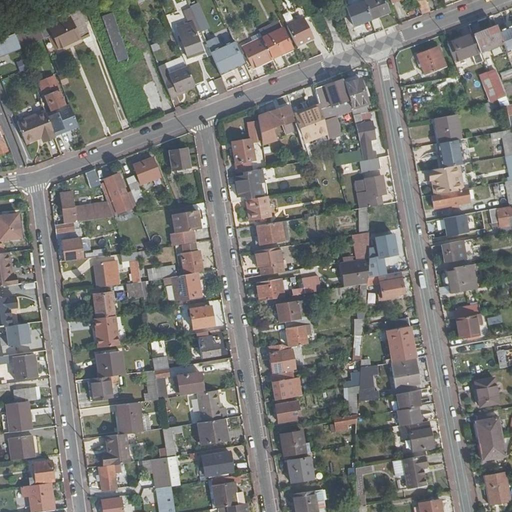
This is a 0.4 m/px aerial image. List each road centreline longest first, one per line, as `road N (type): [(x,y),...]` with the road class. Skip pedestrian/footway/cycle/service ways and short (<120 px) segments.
road 1 (residential): [(468,511),(380,47)]
road 2 (residential): [(270,511),(203,117)]
road 3 (residential): [(81,511),(35,180)]
road 4 (residential): [(380,47),(203,117)]
road 5 (residential): [(203,117),(35,180)]
road 6 (residential): [(500,0),(380,47)]
